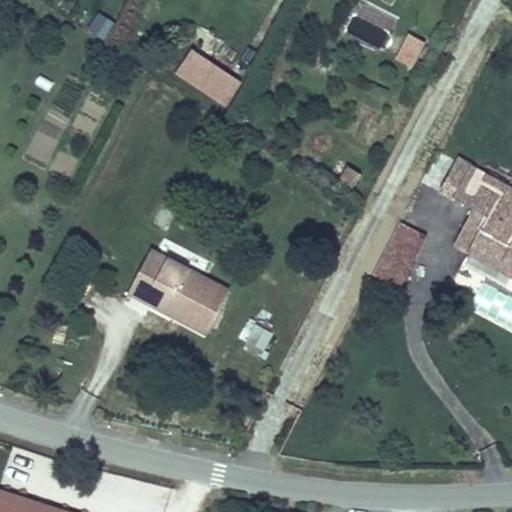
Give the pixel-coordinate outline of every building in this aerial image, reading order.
[(364,1),(347,31),(379,50),(396,20),(364,1)] [(101,44),(114,26),(97,13),(84,31),(101,44)] [(425,44),(409,36),(397,62),(412,70),(425,44)] [(226,109),(241,86),(191,52),(175,75),(226,109)] [(473,214),(454,250),(511,280),(511,189),(457,160),(439,196),(473,214)] [(402,225),(378,271),(400,283),(425,236),(402,225)] [(206,337),(230,291),(152,252),(133,291),(184,316),(180,323),(206,337)] [(129,298),(180,323),(184,316),(133,291),(129,298)] [(264,359),(276,334),(248,321),(236,347),(264,359)] [(59,511),(0,493),(0,511),(59,511)]
